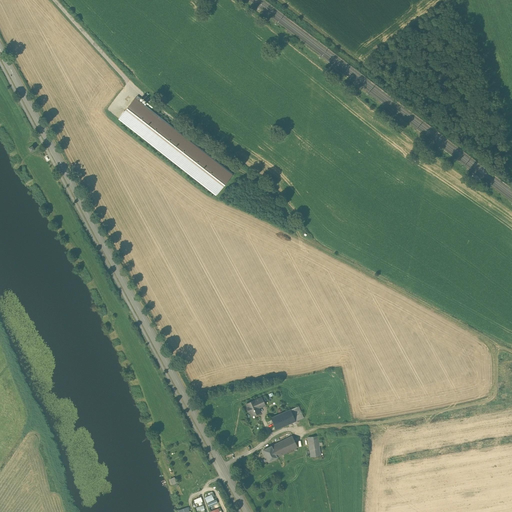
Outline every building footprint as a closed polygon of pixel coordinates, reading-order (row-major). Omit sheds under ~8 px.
[(232,175),(135,98),(119,119),(216,195),(232,175)] [(109,111),(116,101),(114,100),(107,109),(109,111)] [(255,400),(246,404),(248,408),(247,408),(248,412),(249,412),(251,414),(255,413),(255,414),(260,412),(258,406),(264,403),(261,397),(255,400)] [(290,410),(270,418),(275,430),(295,421),(290,410)] [(319,435),(308,436),(310,456),(321,456),(319,435)] [(292,436),(272,445),(277,457),(297,447),(292,436)] [(272,445),(262,449),(268,461),(277,457),(272,445)] [(169,479),(171,485),(177,483),(174,477),(169,479)] [(213,491),(208,493),(208,495),(204,497),(206,502),(214,499),(213,496),(214,495),(213,491)]
